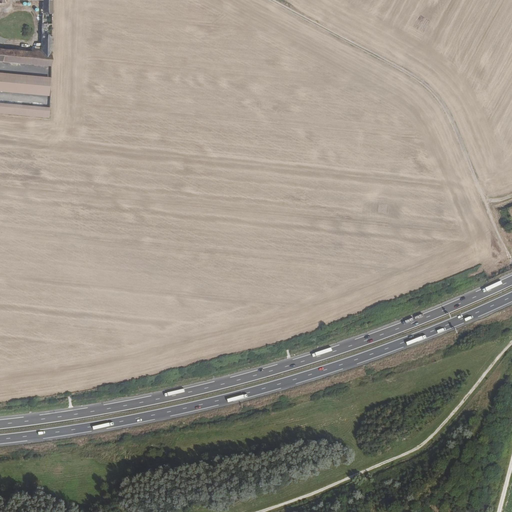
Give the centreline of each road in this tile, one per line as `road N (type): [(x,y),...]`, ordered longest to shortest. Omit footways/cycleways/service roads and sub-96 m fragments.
road 1 (trunk): [(511,280),(271,370),(0,424)]
road 2 (trunk): [(0,438),(111,423),(276,385),(511,296)]
road 3 (track): [(272,0),(437,97),(511,265)]
